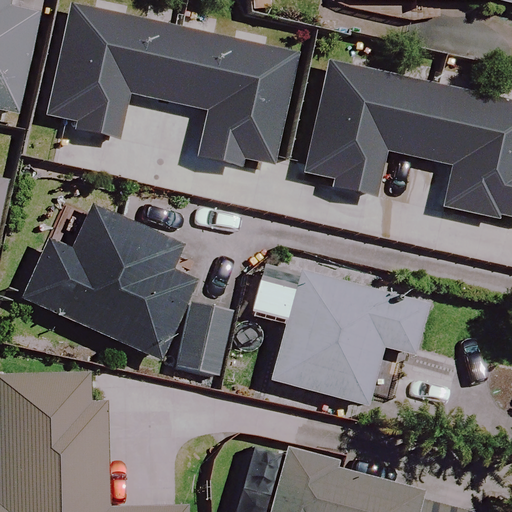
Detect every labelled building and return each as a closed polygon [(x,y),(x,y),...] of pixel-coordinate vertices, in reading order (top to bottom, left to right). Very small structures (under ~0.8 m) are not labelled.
[(0,0),(0,115),(8,117),(23,45),(29,17),(0,11),(0,8),(1,0),(0,0)] [(125,0),(43,0),(33,47),(131,68),(144,4),(125,0)] [(511,0),(328,0),(329,6),(432,10),(483,12),(494,14),(491,30),(511,33),(511,0)] [(231,27),(173,25),(171,82),(229,84),(231,27)] [(253,117),(241,114),(229,171),(347,197),(367,217),(380,204),(399,223),(455,164),(436,146),(416,127),(418,115),(262,80),(253,117)] [(78,240),(70,236),(65,247),(40,237),(9,306),(149,368),(196,262),(89,214),(78,240)] [(415,311),(253,268),(238,325),(274,334),(260,387),(356,413),(371,353),(401,361),(415,311)] [(224,316),(183,306),(166,373),(207,383),(224,316)] [(78,407),(78,380),(0,381),(0,511),(98,511),(96,407),(78,407)] [(257,511),(438,511),(330,478),(333,469),(276,451),(257,511)]
